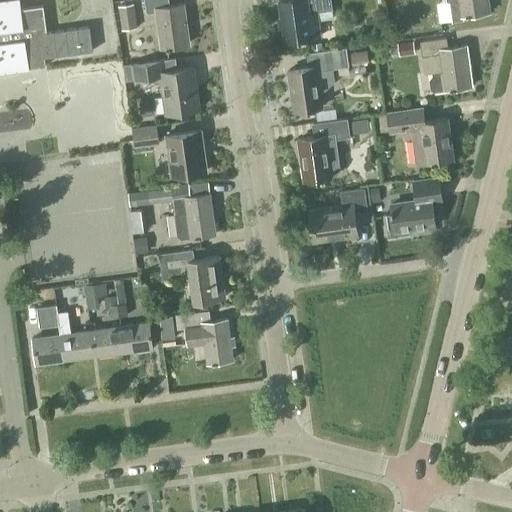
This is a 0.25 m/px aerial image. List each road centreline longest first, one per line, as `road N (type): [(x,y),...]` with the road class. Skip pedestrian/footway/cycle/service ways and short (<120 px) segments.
road 1 (residential): [(274,286),(230,0)]
road 2 (residential): [(36,479),(287,446)]
road 3 (unclassified): [(421,478),(472,268)]
road 4 (residential): [(274,286),(434,262),(472,268)]
road 5 (unclassified): [(472,268),(511,107)]
road 6 (residential): [(287,446),(274,286)]
road 7 (residential): [(421,478),(287,446)]
